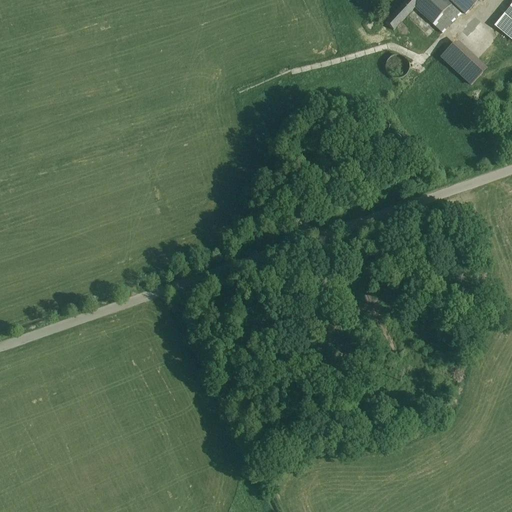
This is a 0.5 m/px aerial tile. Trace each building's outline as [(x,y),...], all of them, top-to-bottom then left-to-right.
[(444,0),(405,0),(415,9),(433,26),(451,6),(444,0)] [(449,0),(466,16),(480,0),(449,0)] [(407,1),(386,24),(394,32),(415,9),(407,1)] [(511,5),(495,28),(511,41),(511,5)] [(451,6),(433,26),(443,35),(461,16),(451,6)] [(483,74),(453,46),(442,59),(472,86),(483,74)] [(409,73),(409,68),(408,64),(406,60),(402,57),(397,56),(392,57),(388,60),(386,64),(385,69),(386,74),(389,78),(393,80),(397,81),(402,80),(406,77),(409,73)]
